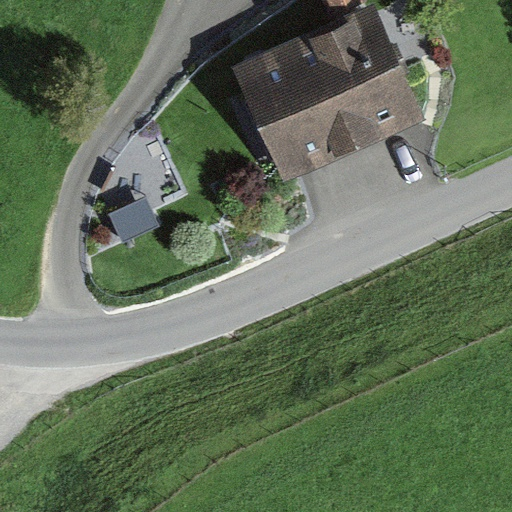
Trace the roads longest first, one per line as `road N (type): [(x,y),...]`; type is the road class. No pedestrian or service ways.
road 1 (unclassified): [(511,183),(223,308),(53,351),(0,343)]
road 2 (track): [(250,0),(200,36),(123,113),(88,164),(53,351)]
